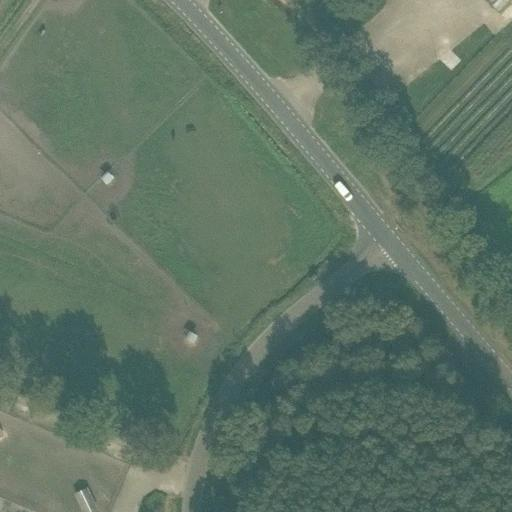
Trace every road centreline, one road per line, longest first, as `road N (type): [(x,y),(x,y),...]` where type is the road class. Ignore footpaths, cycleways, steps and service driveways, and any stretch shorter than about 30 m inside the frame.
road 1 (unclassified): [(182,511),(190,451),(237,353),(374,233)]
road 2 (tertiary): [(374,233),(290,122),(173,0)]
road 3 (tertiary): [(511,379),(374,233)]
